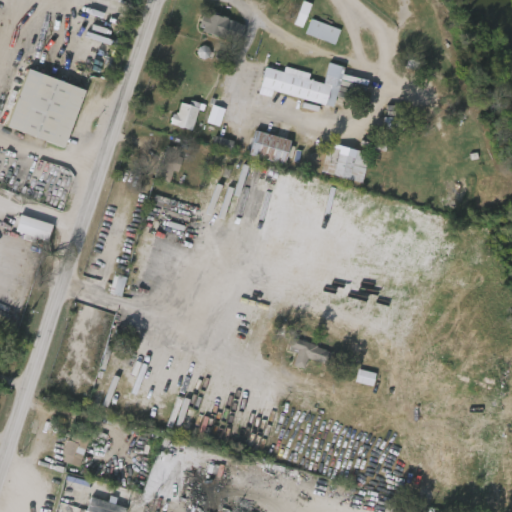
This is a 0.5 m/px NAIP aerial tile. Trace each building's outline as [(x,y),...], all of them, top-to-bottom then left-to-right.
[(305,4),(312,7),(303,27),(297,24),(305,4)] [(248,24),(243,44),(201,32),(206,12),(248,24)] [(342,30),(337,45),(308,34),(314,19),(342,30)] [(332,33),(303,22),(297,37),(326,48),(332,33)] [(335,107),(262,89),(268,67),(286,72),(288,67),(312,73),(311,80),(326,84),(331,63),(346,67),(335,107)] [(10,129),(29,70),(87,89),(68,148),(10,129)] [(197,103),(199,127),(179,128),(177,105),(197,103)] [(162,128),(184,133),(191,106),(181,104),(180,108),(172,106),(169,118),(165,117),(162,128)] [(209,122),(215,105),(227,110),(221,127),(209,122)] [(216,112),(204,108),(198,126),(211,130),(216,112)] [(287,166),(251,155),(259,130),(294,141),(287,166)] [(225,144),(206,140),(203,149),(223,154),(225,144)] [(371,154),(364,183),(324,173),(331,143),(371,154)] [(186,152),(175,185),(157,178),(169,146),(186,152)] [(75,171),(66,205),(48,200),(58,167),(75,171)] [(161,185),(165,171),(155,168),(152,183),(161,185)] [(39,244),(44,228),(12,218),(7,234),(39,244)] [(126,278),(117,313),(109,311),(118,276),(126,278)] [(290,353),(293,339),(334,351),(330,365),(309,359),(306,369),(294,366),(297,355),(290,353)] [(89,437),(82,468),(64,464),(70,433),(89,437)] [(54,466),(72,470),(79,440),(61,436),(54,466)] [(116,511),(118,510),(82,500),(79,511),(116,511)]
